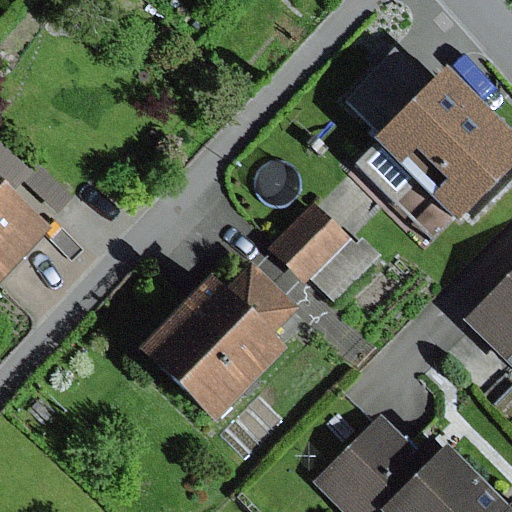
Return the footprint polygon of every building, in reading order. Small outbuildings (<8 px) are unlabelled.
[(345,103),(381,140),(430,90),(394,54),(345,103)] [(381,140),(372,150),(455,230),(511,170),(511,145),(441,78),(430,90),(381,140)] [(34,166),(20,181),(57,215),(71,199),(34,166)] [(0,283),(45,235),(0,193),(0,283)] [(310,206),(266,252),(301,286),(306,280),(345,239),(310,206)] [(354,248),(345,239),(306,280),(333,305),(377,258),(360,242),(354,248)] [(246,270),(218,299),(266,344),(294,315),(246,270)] [(511,274),(462,326),(503,367),(511,358),(511,274)] [(203,283),(131,357),(206,430),(278,356),(266,344),(218,299),(203,283)] [(511,358),(503,367),(511,375),(511,358)] [(378,416),(309,487),(335,511),(503,511),(504,511),(442,451),(428,465),(378,416)]
